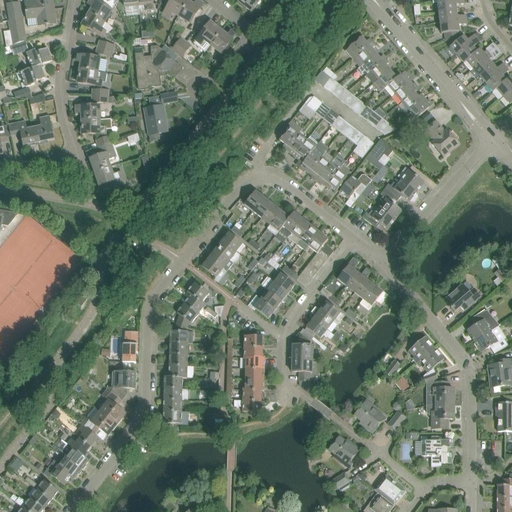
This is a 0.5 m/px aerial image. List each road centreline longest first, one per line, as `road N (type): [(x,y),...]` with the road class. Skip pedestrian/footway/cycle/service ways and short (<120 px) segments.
road 1 (residential): [(351,239),(281,181),(266,176),(237,192),(154,293),(146,318),(145,407),(70,511)]
road 2 (residential): [(472,480),(468,369),(384,264)]
road 3 (unclassified): [(495,135),(372,0)]
road 4 (residential): [(289,396),(284,340),(351,239)]
road 5 (unclassified): [(384,264),(495,135)]
road 6 (residential): [(72,153),(62,98),(77,0)]
